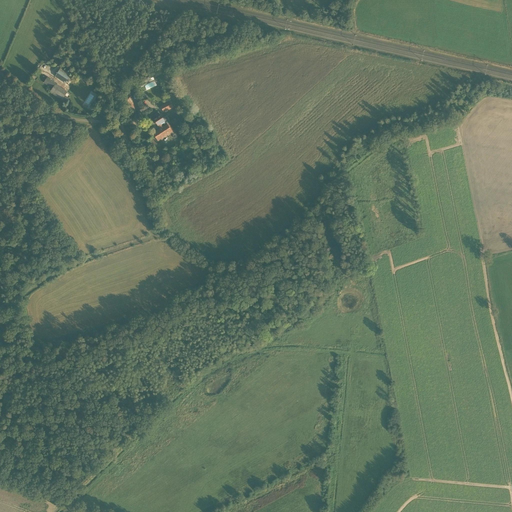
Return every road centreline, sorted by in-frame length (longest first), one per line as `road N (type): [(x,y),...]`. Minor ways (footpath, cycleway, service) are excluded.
road 1 (track): [(154,195),(169,230),(213,263),(274,236),(390,131),(451,114),(477,81),(511,87)]
road 2 (unclassified): [(154,195),(115,121),(71,116),(0,69)]
road 3 (track): [(0,316),(75,262),(169,230)]
